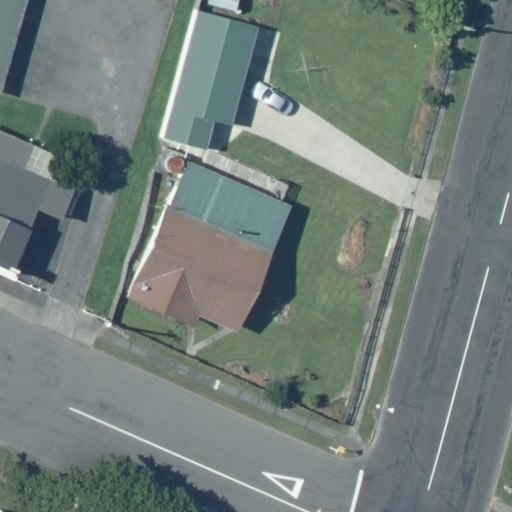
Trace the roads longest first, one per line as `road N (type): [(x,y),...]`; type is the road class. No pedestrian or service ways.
road 1 (unclassified): [(304,511),(22,386),(0,384)]
road 2 (residential): [(426,511),(511,194)]
